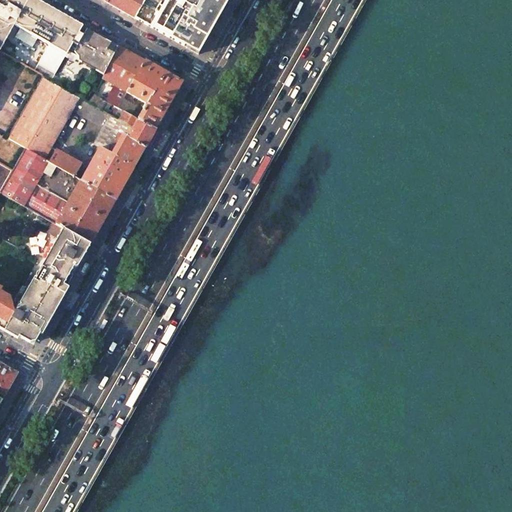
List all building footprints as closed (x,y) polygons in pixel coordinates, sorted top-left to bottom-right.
[(0,0),(0,49),(14,25),(21,29),(38,38),(49,45),(66,54),(69,50),(72,51),(75,54),(76,56),(77,57),(78,59),(78,62),(103,76),(118,46),(86,28),(84,33),(80,31),(82,26),(36,0),(0,0)] [(107,0),(106,3),(133,18),(134,16),(143,0),(107,0)] [(210,31),(224,7),(210,0),(185,0),(184,4),(177,0),(143,0),(134,16),(198,52),(210,31)] [(134,16),(133,18),(197,54),(198,52),(134,16)] [(15,40),(32,50),(38,38),(21,29),(15,40)] [(49,45),(37,65),(54,74),(66,54),(49,45)] [(103,76),(94,95),(105,101),(117,108),(123,98),(126,92),(144,61),(118,46),(103,76)] [(156,68),(144,61),(126,92),(147,103),(140,115),(137,120),(155,129),(182,82),(156,68)] [(24,149),(44,161),(52,147),(72,111),(80,98),(43,76),(37,87),(7,139),(24,149)] [(105,101),(94,95),(90,103),(99,110),(105,101)] [(130,133),(117,123),(99,110),(90,103),(89,103),(81,98),(80,98),(72,111),(103,128),(102,130),(95,143),(110,151),(109,154),(99,149),(88,169),(81,165),(82,165),(56,150),(48,163),(115,201),(144,148),(127,138),(130,133)] [(136,106),(123,98),(117,108),(124,112),(131,116),(133,111),(136,106)] [(140,115),(133,111),(131,116),(137,120),(140,115)] [(131,116),(124,112),(117,123),(130,133),(127,138),(144,148),(151,136),(155,129),(137,120),(131,116)] [(48,163),(56,150),(52,147),(44,161),(48,163)] [(37,214),(59,226),(63,229),(90,244),(115,201),(48,163),(44,161),(24,149),(12,171),(0,193),(24,207),(37,214)] [(63,229),(22,302),(15,298),(12,304),(14,313),(5,329),(30,343),(35,341),(72,275),(72,273),(71,272),(70,271),(73,266),(74,266),(75,266),(77,266),(78,265),(90,244),(63,229)] [(0,326),(5,329),(14,313),(12,304),(10,296),(0,290),(2,287),(0,285),(0,326)] [(17,373),(0,363),(0,393),(4,396),(17,373)]
